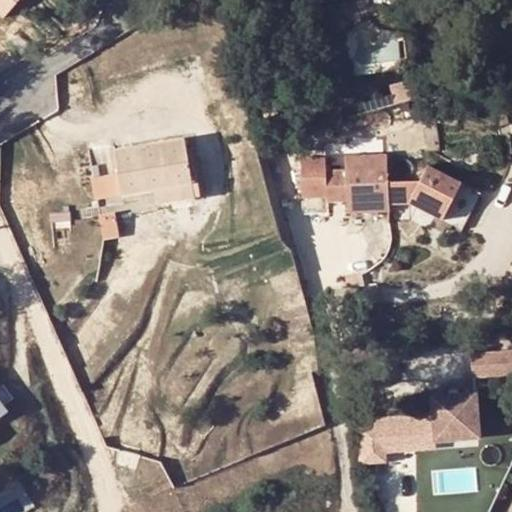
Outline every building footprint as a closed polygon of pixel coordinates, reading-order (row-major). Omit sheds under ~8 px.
[(0,0),(0,13),(5,18),(19,0),(0,0)] [(159,197),(171,194),(194,190),(191,173),(187,146),(118,160),(123,184),(126,203),(159,197)] [(387,157),(340,159),(343,211),(389,209),(389,206),(388,185),(387,157)] [(329,199),(328,159),(300,161),(302,201),(329,199)] [(420,184),(388,185),(389,206),(414,206),(443,221),(461,185),(428,168),(420,184)] [(191,173),(194,190),(171,194),(175,209),(206,202),(201,171),(191,173)] [(123,184),(100,188),(104,208),(126,203),(123,184)] [(171,194),(159,197),(162,212),(175,209),(171,194)] [(117,218),(102,221),(105,239),(120,237),(117,218)] [(511,350),(472,355),(475,377),(511,372),(511,350)] [(0,388),(0,419),(10,411),(6,406),(15,398),(5,385),(0,388)] [(438,396),(438,452),(481,451),(481,396),(438,396)]
